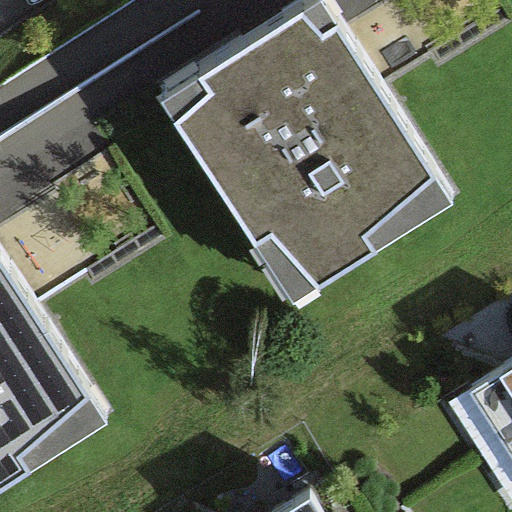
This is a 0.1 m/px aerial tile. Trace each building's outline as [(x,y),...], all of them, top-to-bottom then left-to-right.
[(326,0),(303,0),(165,88),(296,293),(451,194),(326,0)] [(0,252),(0,470),(99,409),(0,252)] [(511,365),(461,398),(492,445),(511,432),(511,365)] [(511,432),(492,445),(511,475),(511,432)] [(282,511),(323,511),(312,494),(282,511)]
